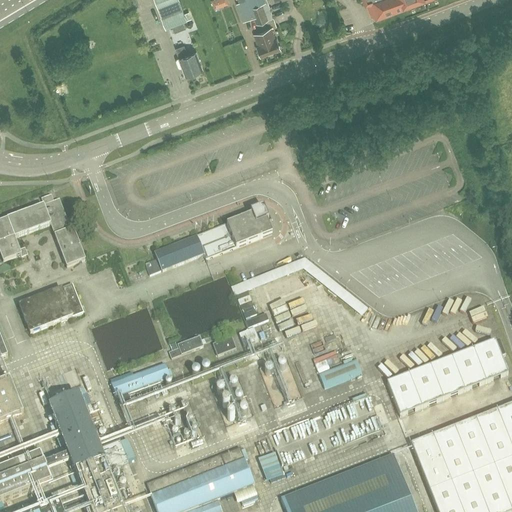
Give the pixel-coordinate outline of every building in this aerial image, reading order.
[(154,0),(166,29),(187,21),(179,1),(180,1),(179,0),(154,0)] [(211,0),(215,9),(220,7),(217,0),(211,0)] [(256,25),(268,20),(261,0),(245,0),(236,4),(239,12),(243,22),(253,18),(256,25)] [(366,0),(368,3),(367,3),(367,5),(371,4),(375,14),(375,16),(377,15),(402,6),(418,0),(366,0)] [(261,56),(280,49),(276,40),(271,29),(254,35),(258,47),(257,47),(261,56)] [(196,52),(187,55),(184,45),(175,49),(179,58),(177,59),(176,61),(178,67),(180,68),(182,67),(185,75),(196,71),(198,72),(201,71),(201,69),(202,69),(196,52)] [(65,98),(60,85),(55,88),(60,100),(65,98)] [(85,262),(73,230),(70,231),(59,201),(54,203),(52,200),(45,203),(46,206),(44,207),(7,221),(0,223),(0,254),(3,263),(26,254),(27,256),(25,249),(19,251),(15,240),(50,226),(55,237),(67,268),(85,262)] [(251,216),(196,238),(154,254),(162,273),(203,256),(206,262),(272,236),(267,222),(268,221),(263,208),(250,213),(251,216)] [(150,277),(161,272),(156,261),(145,265),(150,277)] [(237,296),(307,272),(367,318),(373,310),(309,261),(233,286),(237,296)] [(365,277),(363,281),(373,287),(375,283),(365,277)] [(84,315),(72,286),(19,307),(30,336),(84,315)] [(475,293),(464,297),(466,303),(477,298),(475,293)] [(467,304),(470,309),(483,301),(480,296),(467,304)] [(452,313),(455,319),(469,313),(466,306),(452,313)] [(431,309),(431,313),(424,312),(421,327),(427,328),(427,325),(435,327),(437,310),(431,309)] [(411,335),(412,330),(417,332),(423,316),(416,314),(414,320),(405,317),(400,331),(411,335)] [(488,318),(474,322),(475,328),(490,324),(488,318)] [(239,336),(243,348),(258,342),(253,330),(239,336)] [(472,345),(470,342),(475,338),(469,330),(455,341),(464,351),(472,345)] [(181,357),(193,352),(203,348),(202,346),(201,341),(199,338),(189,342),(177,347),(178,350),(177,350),(175,344),(169,346),(172,353),(169,354),(171,361),(181,357)] [(231,339),(212,346),(217,358),(236,350),(231,339)] [(508,376),(501,357),(505,356),(499,341),(387,385),(400,418),(508,376)] [(291,370),(286,359),(279,363),(284,373),(291,370)] [(319,376),(324,390),(362,376),(356,361),(319,376)] [(273,364),(265,368),(269,378),(277,374),(273,364)] [(111,385),(116,399),(170,380),(164,365),(111,385)] [(0,423),(23,414),(9,379),(0,382),(0,423)] [(89,408),(95,406),(88,387),(82,390),(89,408)] [(239,401),(245,399),(243,392),(237,393),(239,401)] [(49,410),(74,476),(76,476),(89,511),(122,511),(107,473),(128,465),(120,444),(100,452),(79,398),(49,410)] [(288,406),(291,412),(298,409),(296,403),(288,406)] [(241,405),(242,413),(249,413),(248,404),(241,405)] [(511,511),(511,406),(411,446),(437,511),(511,511)] [(233,423),(240,421),(236,410),(229,413),(233,423)] [(277,440),(280,447),(285,444),(283,438),(277,440)] [(203,451),(199,440),(178,447),(183,459),(203,451)] [(124,444),(131,462),(138,459),(131,441),(124,444)] [(9,452),(14,466),(26,462),(21,447),(9,452)] [(221,511),(218,502),(254,487),(244,461),(239,450),(146,486),(151,497),(156,511),(221,511)] [(388,452),(379,456),(381,461),(281,501),(284,511),(414,511),(393,457),(391,457),(388,452)] [(270,486),(287,481),(280,455),(263,459),(270,486)] [(51,485),(40,457),(26,462),(14,466),(0,472),(0,510),(4,509),(2,504),(51,485)] [(241,506),(261,498),(259,492),(239,500),(241,506)]
